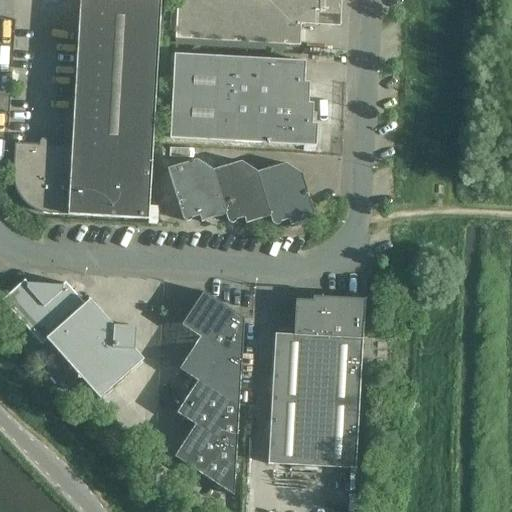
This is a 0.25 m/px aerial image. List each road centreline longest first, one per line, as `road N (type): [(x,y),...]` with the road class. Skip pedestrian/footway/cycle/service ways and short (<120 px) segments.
road 1 (unclassified): [(0,240),(40,255),(311,269),(336,260),(357,225),(371,0)]
road 2 (unknown): [(511,215),(425,212),(357,225)]
road 3 (unclassified): [(90,511),(0,420)]
